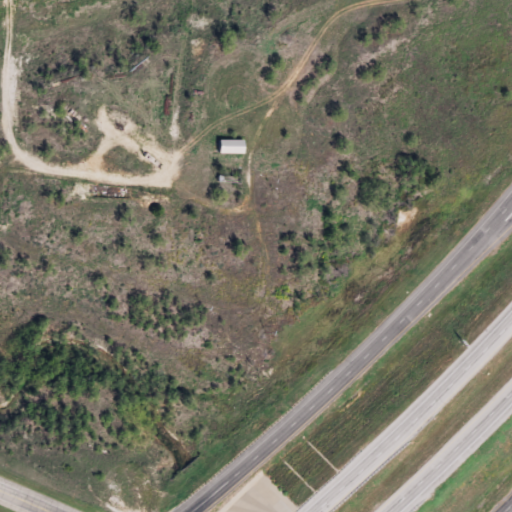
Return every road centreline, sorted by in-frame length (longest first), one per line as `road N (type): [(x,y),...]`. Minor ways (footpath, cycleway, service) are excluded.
road 1 (tertiary): [(511,199),(358,363),(190,511)]
road 2 (motorway): [(511,319),(383,450),(306,511)]
road 3 (motorway): [(384,511),(511,390)]
